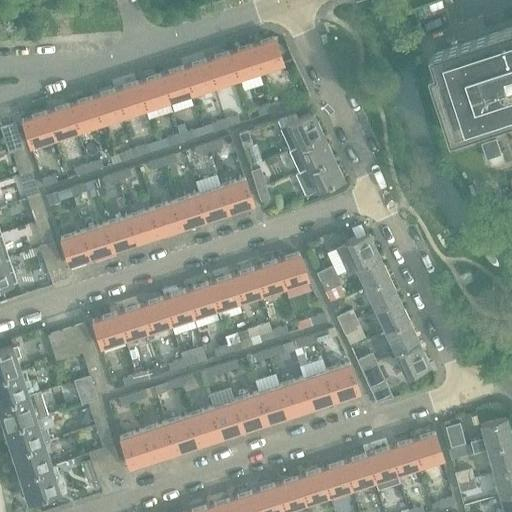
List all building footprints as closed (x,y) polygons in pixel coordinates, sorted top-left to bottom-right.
[(511,23),(431,50),(437,68),(430,70),(452,137),(511,117),(511,23)] [(273,35),(250,43),(258,69),(282,61),(273,35)] [(250,43),(228,51),(236,77),(258,69),(250,43)] [(228,51),(204,58),(213,84),(236,77),(228,51)] [(204,58),(182,66),(190,92),(213,84),(204,58)] [(182,66),(160,73),(168,99),(190,92),(182,66)] [(160,73),(137,81),(145,107),(148,118),(172,110),(168,99),(160,73)] [(137,81),(113,88),(122,114),(145,107),(137,81)] [(113,88),(92,96),(100,122),(122,114),(113,88)] [(92,96),(67,104),(75,130),(100,122),(92,96)] [(283,97),(268,101),(271,109),(285,105),(283,97)] [(257,114),(271,109),(268,101),(255,106),(257,114)] [(67,104),(46,111),(54,137),(75,130),(67,104)] [(30,145),(54,137),(46,111),(21,119),(30,145)] [(237,111),(223,116),(225,124),(240,119),(237,111)] [(280,126),(289,147),(322,132),(312,111),(280,126)] [(213,128),(225,124),(223,116),(211,120),(213,128)] [(0,126),(9,154),(12,153),(23,149),(24,149),(15,121),(0,125),(0,126)] [(192,126),(178,131),(181,139),(195,134),(192,126)] [(242,146),(251,143),(247,130),(238,133),(242,146)] [(169,143),(181,139),(178,131),(166,135),(169,143)] [(332,153),(322,132),(289,147),(300,169),(332,153)] [(222,137),(206,142),(209,150),(225,145),(222,137)] [(502,154),(496,138),(481,143),(487,159),(502,154)] [(146,141),(132,146),(134,154),(149,149),(146,141)] [(197,155),(209,150),(206,142),(194,146),(197,155)] [(255,143),(243,147),(248,164),(261,159),(255,143)] [(121,159),(134,154),(132,146),(119,150),(121,159)] [(31,170),(23,149),(12,153),(19,174),(31,170)] [(175,152),(161,157),(164,165),(178,160),(175,152)] [(344,177),(332,153),(300,169),(300,170),(295,172),(306,194),(316,189),(317,190),(344,177)] [(100,156),(85,161),(88,170),(103,165),(100,156)] [(152,169),(164,165),(161,157),(149,161),(152,169)] [(76,174),(88,170),(85,161),(73,165),(76,174)] [(131,167),(116,172),(118,180),(133,175),(131,167)] [(251,172),(255,184),(264,182),(265,184),(260,169),(251,172)] [(19,174),(27,198),(38,194),(31,170),(19,174)] [(105,184),(118,180),(116,172),(103,176),(105,184)] [(43,185),(57,180),(55,174),(41,178),(43,185)] [(244,176),(220,184),(228,210),(252,202),(244,176)] [(269,197),(265,184),(264,182),(255,184),(260,200),(269,197)] [(84,183),(71,187),(73,195),(86,190),(84,183)] [(220,184),(197,192),(206,217),(228,210),(220,184)] [(61,199),(73,195),(71,187),(58,191),(61,199)] [(197,192),(175,199),(183,225),(206,217),(197,192)] [(48,222),(38,194),(27,198),(36,226),(48,222)] [(175,199),(152,206),(160,232),(183,225),(175,199)] [(152,206),(129,214),(138,239),(160,232),(152,206)] [(129,214),(107,221),(115,247),(138,239),(129,214)] [(107,221),(84,229),(92,254),(115,247),(107,221)] [(54,242),(48,222),(36,226),(42,246),(54,242)] [(360,222),(350,226),(355,238),(365,233),(360,222)] [(68,262),(92,254),(84,229),(60,237),(68,262)] [(344,243),(354,265),(379,253),(369,231),(365,233),(355,238),(344,243)] [(0,232),(0,259),(9,256),(1,232),(0,232)] [(62,265),(54,242),(42,246),(39,247),(47,270),(62,265)] [(298,252),(275,259),(283,286),(307,278),(298,252)] [(354,265),(364,287),(389,276),(379,253),(354,265)] [(0,285),(17,280),(9,256),(0,259),(0,285)] [(275,259),(252,267),(261,294),(283,286),(275,259)] [(317,272),(321,281),(336,273),(332,265),(317,272)] [(252,267),(230,274),(239,301),(261,294),(252,267)] [(340,283),(336,273),(321,281),(325,290),(339,283),(340,283)] [(230,274),(207,281),(216,308),(239,301),(230,274)] [(364,287),(374,309),(399,297),(389,276),(364,287)] [(207,281),(185,289),(193,316),(216,308),(207,281)] [(339,283),(325,290),(330,301),(344,295),(339,283)] [(185,289),(161,296),(170,323),(193,316),(185,289)] [(161,296),(139,304),(147,331),(170,323),(161,296)] [(374,309),(384,331),(409,320),(399,297),(374,309)] [(139,304),(116,311),(124,338),(147,331),(139,304)] [(336,315),(341,325),(357,317),(353,308),(336,315)] [(100,346),(124,338),(116,311),(91,319),(100,346)] [(311,316),(314,324),(328,320),(325,311),(311,316)] [(361,325),(357,317),(341,325),(344,333),(361,325)] [(384,331),(394,353),(419,341),(409,320),(384,331)] [(247,328),(250,336),(253,344),(275,337),(272,329),(270,321),(247,328)] [(85,322),(72,326),(79,349),(80,349),(92,345),(85,322)] [(287,324),(272,329),(275,337),(290,332),(287,324)] [(72,326),(60,330),(67,353),(79,349),(72,326)] [(327,329),(312,334),(314,343),(330,338),(327,329)] [(55,357),(67,353),(60,330),(47,334),(55,357)] [(303,346),(314,343),(312,334),(301,337),(303,346)] [(230,352),(227,344),(224,335),(210,339),(216,356),(230,352)] [(250,336),(227,344),(230,352),(253,344),(250,336)] [(429,363),(419,341),(394,353),(404,375),(429,363)] [(0,349),(0,376),(20,369),(16,355),(20,354),(17,344),(0,349)] [(280,344),(266,349),(269,357),(283,352),(280,344)] [(80,349),(88,374),(100,370),(92,345),(80,349)] [(258,360),(269,357),(266,349),(255,352),(258,360)] [(372,351),(356,359),(360,368),(376,361),(372,351)] [(296,355),(298,365),(306,362),(303,353),(296,355)] [(194,354),(181,359),(184,367),(197,363),(194,354)] [(171,371),(184,367),(181,359),(168,363),(171,371)] [(236,359),(221,364),(223,372),(239,366),(236,359)] [(348,361),(323,369),(332,399),(358,391),(348,361)] [(376,361),(360,368),(372,395),(376,402),(392,397),(376,361)] [(212,375),(223,372),(221,364),(210,368),(212,375)] [(0,376),(0,403),(28,394),(28,393),(40,389),(37,381),(32,378),(28,379),(24,368),(20,369),(0,376)] [(323,369),(300,377),(309,407),(332,399),(323,369)] [(93,390),(95,390),(105,387),(100,370),(88,374),(93,390)] [(148,370),(136,374),(138,382),(151,378),(148,370)] [(124,387),(138,382),(136,374),(122,378),(124,387)] [(191,374),(175,379),(178,387),(193,382),(191,374)] [(300,377),(277,384),(287,414),(309,407),(300,377)] [(157,394),(178,387),(175,379),(154,386),(157,394)] [(277,384),(255,392),(265,421),(287,414),(277,384)] [(0,403),(0,418),(3,429),(40,417),(40,416),(48,413),(40,389),(28,393),(28,394),(0,403)] [(145,389),(130,394),(133,402),(148,397),(145,389)] [(95,390),(93,390),(84,394),(86,402),(97,398),(95,390)] [(255,392),(232,399),(241,429),(265,421),(255,392)] [(121,406),(133,402),(130,394),(118,398),(121,406)] [(86,402),(94,425),(105,421),(97,398),(86,402)] [(232,399),(210,406),(219,436),(241,429),(232,399)] [(210,406),(186,414),(196,444),(219,436),(210,406)] [(11,453),(44,442),(48,441),(49,440),(45,427),(53,425),(50,414),(40,417),(3,429),(11,453)] [(186,414),(164,422),(173,451),(196,444),(186,414)] [(479,424),(486,449),(511,442),(511,441),(506,417),(479,424)] [(94,425),(101,447),(112,443),(105,421),(94,425)] [(459,421),(444,425),(450,446),(465,442),(459,421)] [(164,422),(141,429),(151,459),(173,451),(164,422)] [(128,466),(151,459),(141,429),(118,437),(128,466)] [(434,432),(411,439),(419,466),(443,459),(434,432)] [(411,439),(388,446),(397,473),(419,466),(411,439)] [(11,453),(19,477),(51,466),(51,465),(46,451),(51,450),(48,441),(44,442),(11,453)] [(511,442),(486,449),(492,472),(511,467),(511,442)] [(121,468),(112,443),(101,447),(100,447),(109,472),(121,468)] [(464,443),(448,448),(450,458),(467,453),(464,443)] [(388,446),(365,454),(374,481),(397,473),(388,446)] [(96,476),(109,472),(100,447),(88,452),(96,476)] [(365,454),(342,461),(351,488),(374,481),(365,454)] [(342,461),(320,469),(328,496),(351,488),(342,461)] [(55,464),(51,465),(51,466),(19,477),(27,501),(59,491),(54,476),(58,474),(55,464)] [(471,467),(454,471),(457,481),(473,477),(471,467)] [(511,467),(492,472),(498,495),(511,491),(511,467)] [(320,469),(296,476),(305,503),(328,496),(320,469)] [(296,476),(273,484),(282,511),(305,503),(296,476)] [(473,477),(457,481),(459,491),(476,486),(473,477)] [(273,484),(250,491),(257,511),(278,511),(282,511),(273,484)] [(257,511),(250,491),(228,498),(232,511),(257,511)] [(511,511),(511,491),(498,495),(502,511),(511,511)] [(452,494),(431,501),(433,509),(454,502),(452,494)] [(232,511),(228,498),(205,506),(207,511),(232,511)] [(431,501),(408,508),(409,511),(422,511),(433,509),(431,501)]
